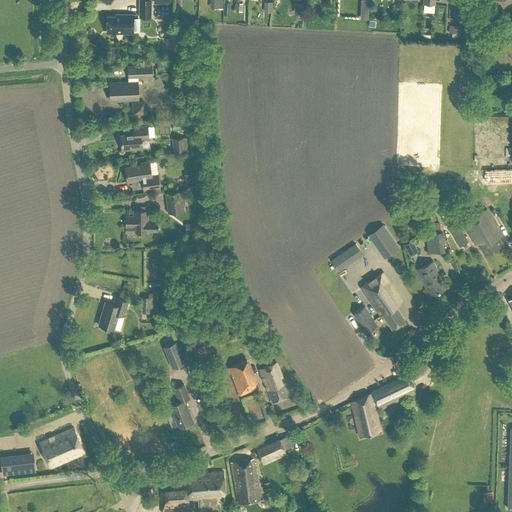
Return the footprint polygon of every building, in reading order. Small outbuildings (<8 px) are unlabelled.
[(151,17),(151,0),(140,0),(140,17),(151,17)] [(235,10),(242,11),(243,3),(235,2),(235,10)] [(141,18),(134,18),(134,15),(121,14),(121,16),(108,16),(107,33),(134,34),(134,31),(140,31),(141,18)] [(181,51),(181,31),(180,31),(171,31),(171,50),(180,50),(181,51)] [(158,71),(175,70),(174,61),(157,62),(158,71)] [(119,66),(119,73),(129,74),(129,66),(119,66)] [(130,77),(151,76),(151,67),(129,67),(130,77)] [(119,101),(119,99),(139,98),(138,81),(110,82),(111,99),(113,99),(113,102),(119,101)] [(133,114),(145,114),(145,102),(133,102),(133,114)] [(121,150),(141,149),(140,138),(148,137),(147,126),(133,127),(134,134),(121,135),(121,150)] [(173,138),(174,151),(183,150),(183,137),(173,138)] [(142,165),(126,168),(128,182),(132,181),(143,180),(143,187),(144,191),(145,190),(146,190),(160,188),(158,175),(151,175),(151,174),(150,162),(141,163),(142,165)] [(186,187),(197,186),(195,174),(184,175),(186,187)] [(168,213),(185,211),(182,190),(165,193),(168,213)] [(149,219),(149,210),(134,210),(134,215),(126,215),(126,231),(146,232),(146,231),(159,231),(159,219),(149,219)] [(503,243),(499,236),(502,234),(488,210),(465,224),(477,244),(479,243),(485,254),(503,243)] [(428,232),(426,232),(429,252),(446,249),(441,220),(427,223),(428,232)] [(399,245),(383,221),(368,232),(384,256),(399,245)] [(459,246),(468,241),(459,225),(450,230),(459,246)] [(410,255),(418,251),(413,240),(404,244),(410,255)] [(339,271),(363,255),(355,243),(331,260),(339,271)] [(431,295),(445,288),(436,271),(439,269),(434,260),(418,268),(431,295)] [(405,319),(396,306),(403,302),(382,272),(361,286),(367,295),(382,316),(384,314),(393,328),(405,319)] [(157,312),(157,297),(142,297),(142,312),(157,312)] [(125,316),(129,302),(115,298),(114,304),(106,302),(99,325),(115,330),(119,314),(125,316)] [(378,325),(365,306),(353,314),(366,333),(378,325)] [(226,336),(218,340),(220,346),(228,342),(226,336)] [(184,362),(175,340),(163,345),(172,366),(184,362)] [(240,395),(257,388),(255,383),(257,382),(247,358),(229,366),(240,395)] [(273,400),(288,394),(281,377),(283,376),(277,361),(260,368),(273,400)] [(147,371),(144,366),(137,369),(140,374),(147,371)] [(380,409),(415,393),(407,374),(371,391),(380,409)] [(179,427),(194,422),(185,400),(189,398),(184,384),(174,388),(179,402),(170,405),(174,414),(170,415),(169,417),(172,426),(174,427),(178,425),(179,427)] [(360,435),(381,429),(371,392),(352,401),(360,435)] [(52,467),(83,453),(82,451),(85,449),(74,426),(40,441),(52,467)] [(279,437),(255,448),(263,465),(287,454),(279,437)] [(27,452),(14,454),(14,456),(15,461),(2,463),(3,470),(16,469),(29,467),(28,460),(27,455),(27,452)] [(238,503),(260,499),(253,458),(231,462),(238,503)] [(48,461),(42,463),(44,472),(50,470),(48,461)] [(208,472),(208,471),(187,472),(187,488),(161,490),(162,511),(189,510),(188,497),(212,496),(212,495),(225,495),(224,471),(208,472)]
